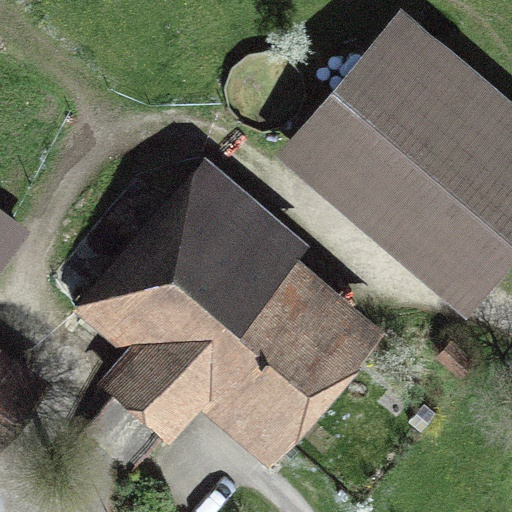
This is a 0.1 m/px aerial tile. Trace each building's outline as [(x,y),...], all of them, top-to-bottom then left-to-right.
[(10,40),(0,34),(0,51),(3,53),(10,40)] [(477,261),(511,221),(511,130),(404,37),(324,129),(477,261)] [(95,415),(139,454),(159,429),(164,433),(213,378),(268,424),(346,333),(252,253),(278,223),(206,161),(101,283),(164,336),(95,415)] [(0,252),(18,227),(0,213),(0,252)] [(0,431),(28,393),(0,372),(0,431)]
